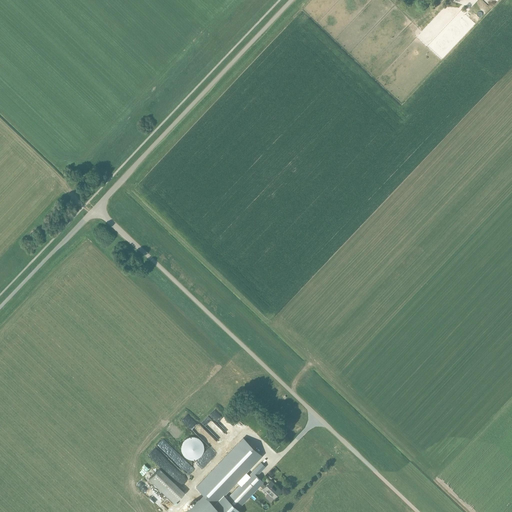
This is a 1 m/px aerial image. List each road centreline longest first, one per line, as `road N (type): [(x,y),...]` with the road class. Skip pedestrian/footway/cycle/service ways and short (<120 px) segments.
road 1 (tertiary): [(418,511),(95,209)]
road 2 (tertiary): [(95,209),(295,0)]
road 3 (unclassified): [(0,310),(95,209)]
